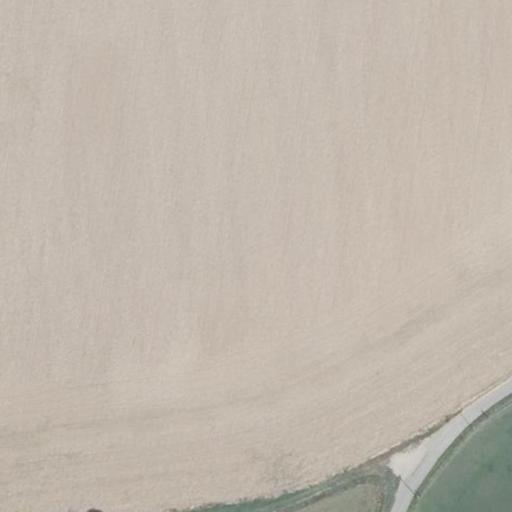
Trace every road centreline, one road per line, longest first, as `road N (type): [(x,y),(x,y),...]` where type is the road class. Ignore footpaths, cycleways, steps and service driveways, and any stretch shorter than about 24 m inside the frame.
road 1 (unclassified): [(398,511),(445,436),(511,390)]
road 2 (track): [(422,468),(380,469),(272,511)]
